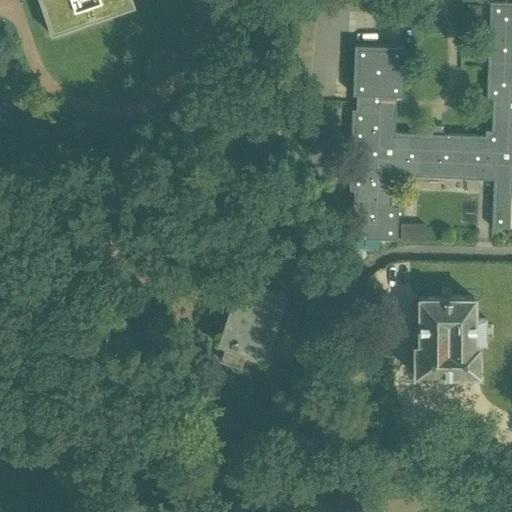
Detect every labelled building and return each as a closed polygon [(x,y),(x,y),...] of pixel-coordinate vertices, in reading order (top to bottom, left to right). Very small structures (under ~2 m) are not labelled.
[(35,0),(47,36),(131,8),(128,0),(35,0)] [(347,238),(397,240),(398,206),(392,206),(393,175),(493,179),(491,227),(511,227),(511,3),(489,3),(485,100),(491,101),(490,131),(484,131),(484,137),(394,133),(395,98),(401,98),(403,46),(353,45),(352,94),(356,94),(355,108),(351,108),(350,142),(354,142),(354,156),(350,156),(348,190),(352,190),(352,204),(348,204),(347,238)] [(402,224),(401,240),(426,241),(426,224),(402,224)] [(216,343),(226,347),(221,361),(240,367),(245,353),(249,355),(250,359),(258,362),(261,359),(263,360),(285,294),(238,278),(216,343)] [(413,345),(414,375),(479,375),(479,345),(485,345),(485,318),(473,318),(473,297),(418,298),(418,345),(413,345)]
